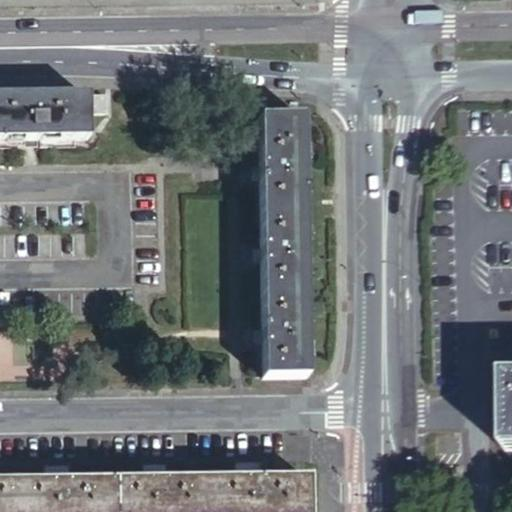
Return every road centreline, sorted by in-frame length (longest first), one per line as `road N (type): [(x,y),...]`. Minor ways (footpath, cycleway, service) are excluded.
road 1 (residential): [(0,416),(388,406)]
road 2 (tertiary): [(370,27),(213,30),(182,49)]
road 3 (tertiary): [(182,49),(218,72),(368,78)]
road 4 (tertiary): [(0,49),(182,49)]
road 5 (tertiary): [(388,238),(388,406)]
road 6 (tertiary): [(388,238),(405,195),(413,77)]
road 7 (tertiary): [(368,78),(370,191),(388,238)]
